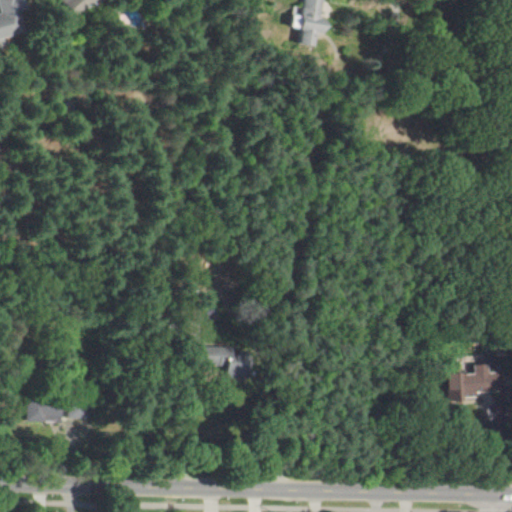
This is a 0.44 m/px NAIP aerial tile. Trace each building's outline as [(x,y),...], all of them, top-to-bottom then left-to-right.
[(0,0),(0,37),(15,33),(11,20),(25,16),(20,0),(0,0)] [(52,0),(71,17),(87,0),(52,0)] [(316,0),(296,0),(293,16),(284,14),(282,28),(294,30),(291,45),(306,47),(309,34),(311,34),(316,0)] [(220,366),(219,377),(240,378),(241,348),(195,346),(194,365),(220,366)] [(442,397),(491,396),(490,364),(468,365),(468,373),(438,373),(439,390),(442,390),(442,397)] [(64,418),(85,419),(85,400),(64,399),(64,418)] [(55,423),(56,404),(23,402),(22,421),(55,423)]
